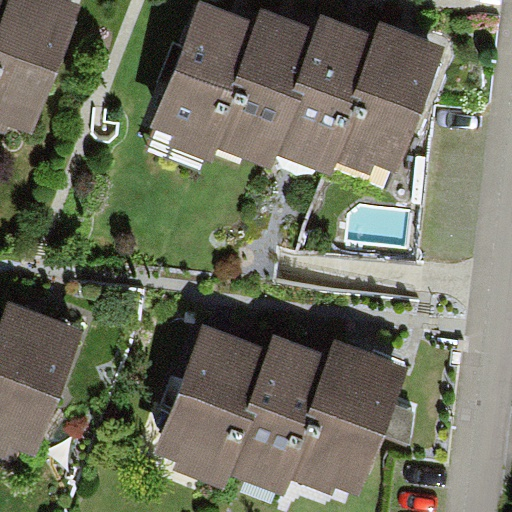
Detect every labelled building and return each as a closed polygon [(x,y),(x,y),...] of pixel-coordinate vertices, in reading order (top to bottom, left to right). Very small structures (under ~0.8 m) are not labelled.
[(63,0),(9,0),(0,24),(0,57),(2,58),(0,64),(0,134),(6,137),(11,124),(36,134),(83,7),(63,0)] [(0,24),(9,0),(0,0),(0,64),(2,58),(0,57),(0,24)] [(230,16),(199,4),(149,127),(176,137),(171,147),(213,164),(219,149),(245,85),(233,80),(255,26),(230,16)] [(261,10),(255,26),(233,80),(245,85),(219,149),(270,169),(277,152),(303,88),(292,83),(314,31),(282,18),(261,10)] [(321,12),(314,31),(292,83),(303,88),(277,152),(330,173),(334,164),(364,92),(355,88),(377,34),(321,12)] [(382,21),(377,34),(355,88),(364,92),(334,164),(367,177),(373,162),(393,170),(444,46),(411,33),(382,21)] [(9,303),(3,319),(0,327),(0,459),(8,462),(12,450),(36,459),(85,332),(9,303)] [(267,353),(207,329),(156,454),(178,463),(176,468),(226,488),(232,474),(258,409),(246,404),(267,353)] [(274,336),(267,353),(246,404),(258,409),(232,474),(290,497),(296,483),(322,418),(309,413),(330,359),(274,336)] [(338,341),(330,359),(309,413),(322,418),(296,483),(333,498),(339,482),(363,491),(412,370),(338,341)]
